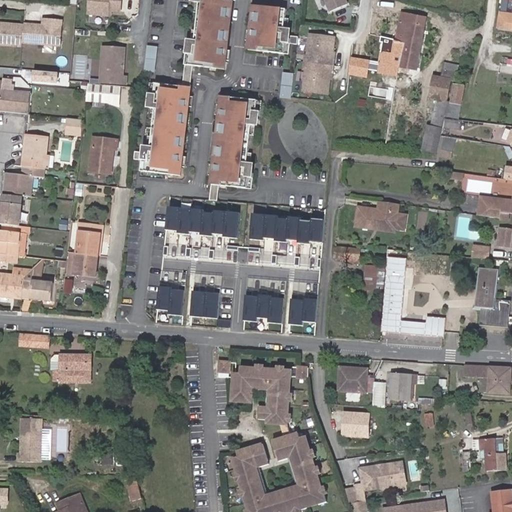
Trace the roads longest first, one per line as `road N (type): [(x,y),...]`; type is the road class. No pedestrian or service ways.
road 1 (residential): [(207,334),(511,356)]
road 2 (residential): [(145,261),(328,274)]
road 3 (residential): [(207,334),(216,511)]
road 4 (residential): [(0,319),(137,329)]
road 5 (residential): [(235,73),(209,102),(198,194)]
